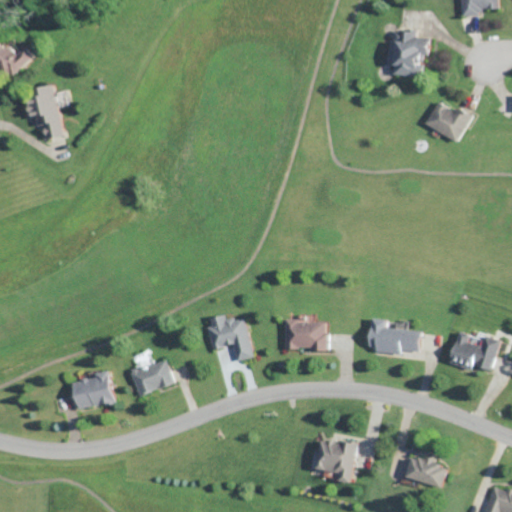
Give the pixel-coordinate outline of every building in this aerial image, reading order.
[(498,0),(461,0),(463,15),(482,14),(482,8),(499,7),(498,0)] [(395,74),(419,74),(420,54),(429,55),(430,38),(417,37),(418,29),(394,29),(393,62),(395,62),(395,74)] [(0,63),(10,76),(34,57),(23,43),(15,49),(10,43),(5,48),(0,41),(0,63)] [(46,138),(64,135),(54,83),(27,88),(30,107),(29,107),(31,118),(37,117),(38,125),(44,124),(46,138)] [(458,141),(472,117),(441,98),(427,122),(458,141)] [(216,348),(236,344),(239,360),(255,357),(247,315),(229,319),(228,313),(209,317),(216,348)] [(404,351),(404,349),(421,350),(422,329),(387,327),(388,318),(373,317),(371,349),(404,351)] [(329,349),(330,320),(287,320),(287,348),(329,349)] [(486,334),(483,345),(476,342),(478,336),(460,330),(451,361),(473,368),(474,364),(492,370),(502,339),(486,334)] [(177,381),(168,358),(133,372),(142,395),(177,381)] [(74,382),(79,409),(116,401),(109,370),(97,372),(98,377),(74,382)] [(317,468),(341,471),(339,480),(353,481),(358,443),(321,438),(317,468)] [(407,477),(443,486),(448,464),(413,455),(407,477)] [(511,511),(511,488),(495,484),(486,511),(511,511)]
